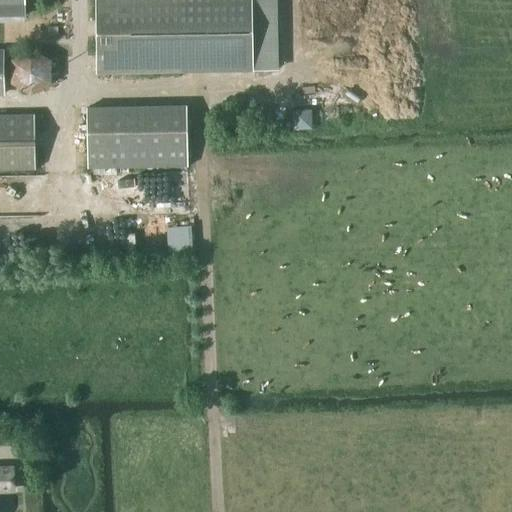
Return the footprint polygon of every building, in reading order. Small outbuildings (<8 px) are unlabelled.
[(95,0),(97,73),(254,71),(252,0),(95,0)] [(52,83),(52,60),(31,48),(11,60),(11,84),(32,95),(52,83)] [(88,168),(188,166),(186,105),(87,107),(88,168)] [(0,169),(36,169),(34,115),(0,115),(0,169)] [(0,489),(14,489),(13,469),(0,469),(0,489)]
